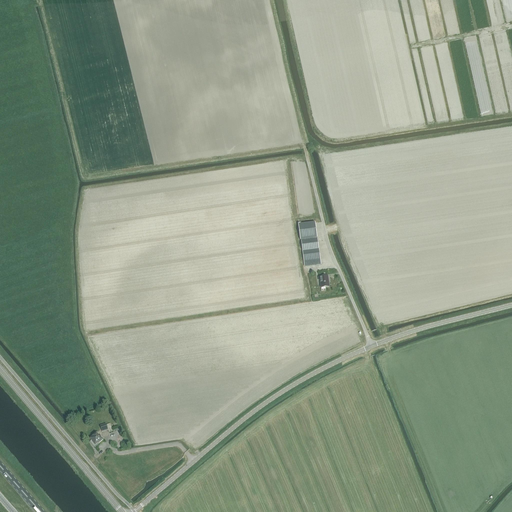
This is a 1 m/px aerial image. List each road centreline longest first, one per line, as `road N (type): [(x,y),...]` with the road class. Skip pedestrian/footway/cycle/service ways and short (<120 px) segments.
road 1 (unclassified): [(133,511),(310,376),(388,339),(511,305)]
road 2 (secondary): [(121,511),(0,370)]
road 3 (unknown): [(371,346),(320,223)]
